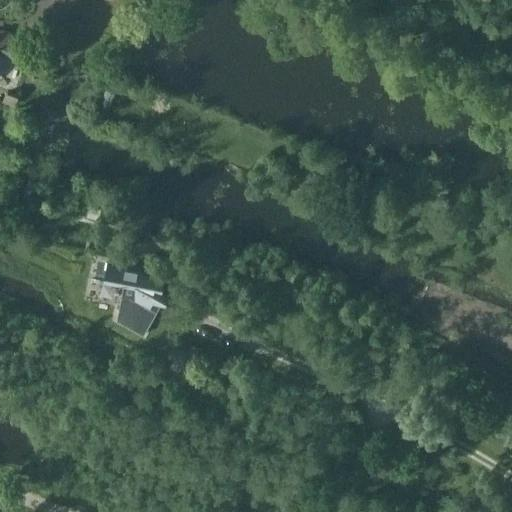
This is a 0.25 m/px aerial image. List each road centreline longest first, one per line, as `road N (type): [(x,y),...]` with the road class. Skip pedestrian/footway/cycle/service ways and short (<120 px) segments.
road 1 (unknown): [(160,309),(341,392),(511,489)]
road 2 (unknown): [(511,116),(293,0)]
